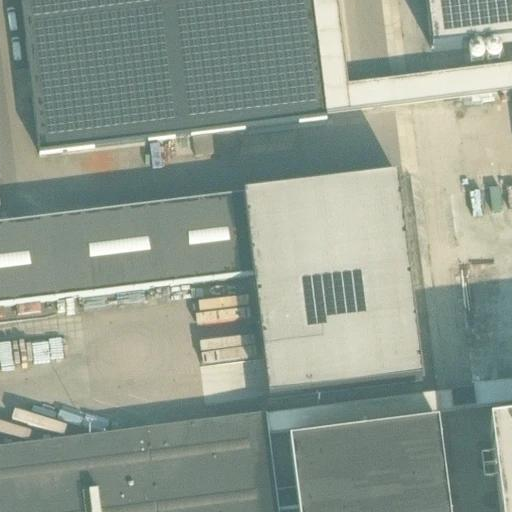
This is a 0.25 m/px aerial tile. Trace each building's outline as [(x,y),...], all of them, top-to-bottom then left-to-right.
[(19,0),(39,157),(327,122),(326,114),(511,91),(511,66),(348,87),(337,0),(19,0)] [(511,0),(424,0),(431,54),(511,43),(511,0)] [(244,197),(0,226),(0,308),(253,278),(263,361),(299,357),(304,395),(268,399),(268,402),(422,383),(397,178),(243,196),(244,197)] [(264,417),(266,434),(511,403),(511,382),(471,387),(472,390),(264,417)] [(275,511),(274,492),(266,434),(264,417),(0,449),(0,511),(275,511)] [(274,492),(275,511),(285,511),(297,511),(447,511),(437,427),(289,446),(295,490),(274,492)] [(511,511),(511,428),(488,432),(498,511),(511,511)]
